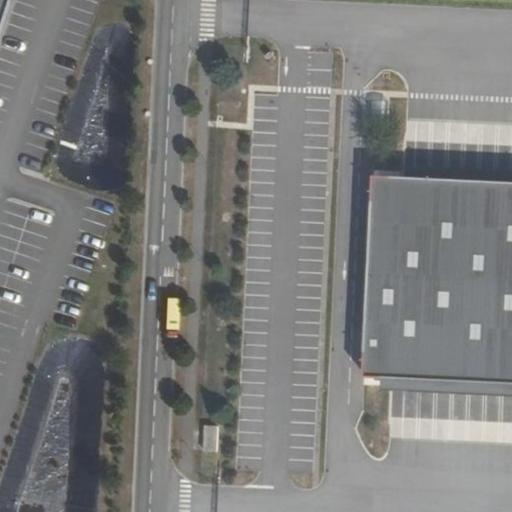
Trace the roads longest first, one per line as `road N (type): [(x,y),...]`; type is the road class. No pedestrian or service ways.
road 1 (unclassified): [(153,511),(176,0)]
road 2 (unknown): [(1,152),(79,196),(83,225),(0,486)]
